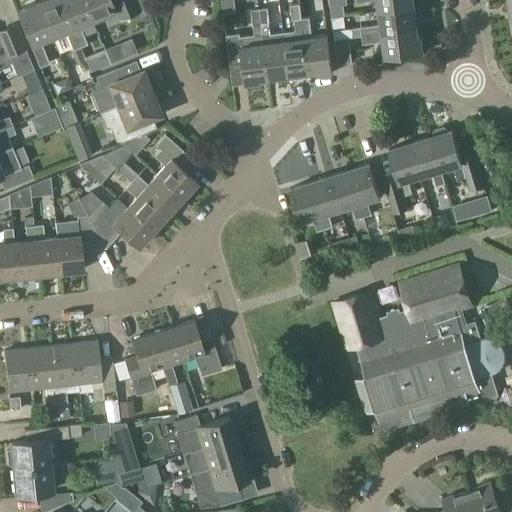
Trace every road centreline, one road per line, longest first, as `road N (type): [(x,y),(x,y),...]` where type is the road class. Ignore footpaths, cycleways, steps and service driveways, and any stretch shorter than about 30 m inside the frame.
road 1 (residential): [(302,511),(283,491),(201,223)]
road 2 (residential): [(201,223),(133,291),(0,309)]
road 3 (residential): [(463,87),(377,80),(339,91),(260,149)]
road 4 (residential): [(260,149),(191,93),(174,60),(182,0)]
road 5 (residential): [(376,511),(405,467),(426,454),(475,441),(511,443)]
